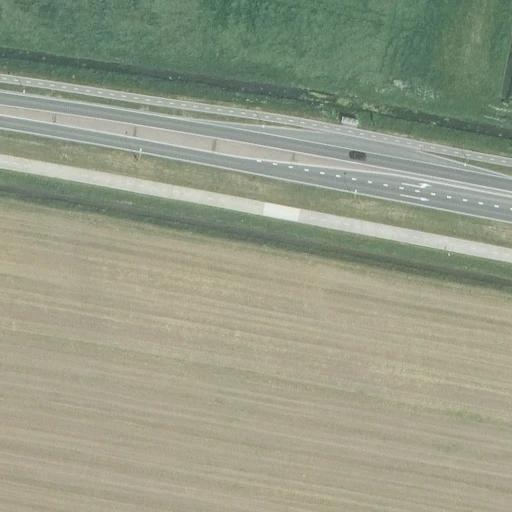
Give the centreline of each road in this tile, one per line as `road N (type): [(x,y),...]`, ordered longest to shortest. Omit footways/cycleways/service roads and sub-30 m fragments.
road 1 (primary): [(0,125),(511,216)]
road 2 (primary): [(511,186),(282,141),(0,100)]
